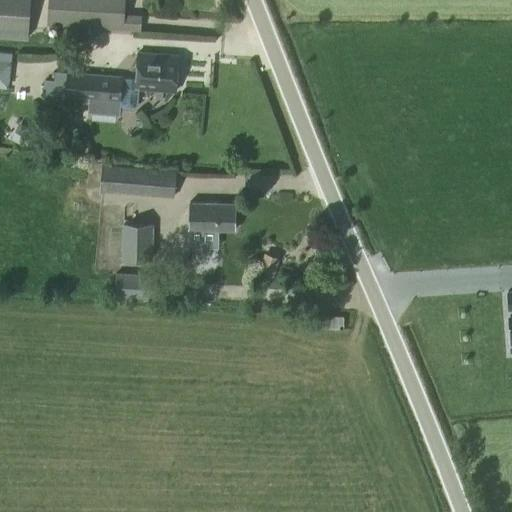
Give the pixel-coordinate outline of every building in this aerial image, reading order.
[(0,0),(0,37),(26,40),(29,0),(0,0)] [(48,0),(47,25),(139,32),(140,0),(48,0)] [(138,53),(135,90),(175,94),(178,56),(138,53)] [(66,73),(63,97),(120,102),(122,78),(66,73)] [(19,122),(9,141),(27,151),(38,132),(19,122)] [(101,165),(99,192),(173,197),(175,171),(101,165)] [(188,203),(188,231),(234,233),(235,204),(188,203)] [(121,225),(120,259),(149,260),(150,226),(121,225)] [(264,254),(257,273),(272,277),(278,259),(264,254)] [(117,274),(116,298),(157,299),(158,276),(117,274)] [(343,317),(312,317),(312,330),(339,330),(339,324),(343,324),(343,317)]
